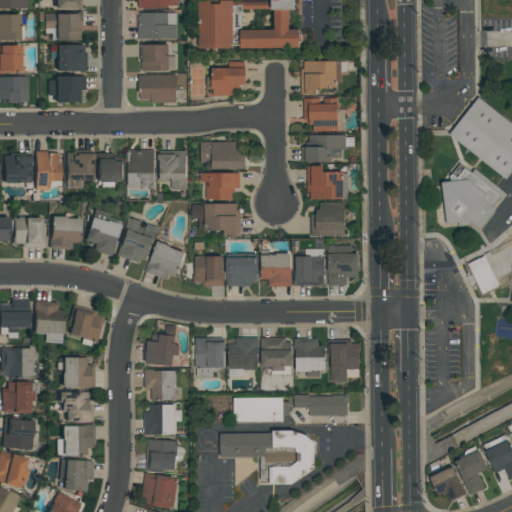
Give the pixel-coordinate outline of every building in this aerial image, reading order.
[(0,0),(25,0),(25,9),(0,9),(0,0)] [(83,0),(83,9),(54,9),(54,0),(83,0)] [(137,8),(137,0),(177,0),(177,5),(168,5),(168,8),(137,8)] [(197,0),(232,0),(232,1),(270,1),(270,0),(294,0),(294,10),(288,10),(288,29),(299,28),(299,48),(240,48),(240,46),(233,46),(233,48),(198,48),(197,0)] [(82,12),(82,30),(80,30),(80,40),(50,40),(50,33),(43,33),(43,13),(55,13),(73,13),(73,12),(82,12)] [(137,39),(137,16),(139,16),(139,13),(175,13),(175,39),(137,39)] [(19,41),(0,41),(0,14),(19,14),(19,26),(23,26),(23,40),(19,40),(19,41)] [(0,73),(0,45),(20,45),(20,55),(24,55),(24,67),(20,67),(20,72),(2,72),(2,73),(0,73)] [(83,45),(83,52),(85,52),(85,71),(82,71),(82,73),(76,73),(76,71),(55,71),(55,45),(83,45)] [(141,70),(141,58),(140,58),(140,45),(168,45),(168,70),(141,70)] [(336,88),(316,88),(316,94),(300,94),(300,69),(303,69),(303,61),(346,61),(346,71),(340,71),(340,83),(336,83),(336,88)] [(233,86),(234,95),(212,96),(212,89),(211,89),(211,68),(228,68),(228,62),(244,62),(244,67),(245,67),(245,86),(233,86)] [(176,75),(175,103),(150,103),(150,100),(139,100),(139,94),(138,94),(138,75),(176,75)] [(0,76),(26,76),(26,102),(18,102),(18,103),(0,103),(0,76)] [(84,76),(84,90),(78,90),(78,102),(54,102),(54,96),(46,96),(46,80),(53,80),(54,76),(84,76)] [(312,132),(312,125),(309,125),(309,120),(303,120),(303,98),(319,98),(319,104),(323,104),(323,98),(337,98),(337,132),(312,132)] [(448,135),(476,98),(511,125),(511,172),(506,180),(448,135)] [(346,135),(346,137),(354,137),(354,147),(346,147),(346,149),(341,149),(341,158),(330,158),(330,162),(300,162),(300,147),(308,147),(308,135),(346,135)] [(211,170),(211,163),(200,163),(200,142),(245,142),(245,170),(211,170)] [(127,188),(127,163),(131,163),(131,150),(153,150),(153,190),(140,190),(140,188),(127,188)] [(57,153),(57,163),(60,163),(60,185),(54,185),(48,188),(48,190),(34,190),(34,151),(48,151),(48,153),(57,153)] [(158,151),(185,151),(185,180),(186,180),(186,189),(170,189),(170,181),(159,181),(159,160),(158,160),(158,151)] [(65,188),(65,180),(64,180),(64,152),(92,152),(92,159),(91,159),(91,180),(80,180),(80,188),(65,188)] [(96,153),(112,153),(112,156),(122,156),(122,182),(112,182),(112,187),(100,187),(100,182),(96,182),(96,153)] [(28,182),(2,182),(2,155),(8,155),(8,154),(29,154),(29,155),(29,161),(28,161),(28,182)] [(471,221),(446,224),(441,182),(450,181),(449,176),(460,163),(471,172),(474,169),(503,192),(492,206),(496,210),(481,229),(471,221)] [(306,166),(323,166),(323,172),(342,172),(342,173),(348,173),(348,201),(341,201),(341,199),(310,199),(310,192),(306,192),(306,166)] [(205,200),(205,182),(200,182),(200,173),(239,173),(239,188),(234,188),(234,193),(231,193),(231,200),(205,200)] [(344,202),(344,236),(310,236),(310,214),(316,214),(316,209),(319,209),(319,202),(344,202)] [(191,204),(204,204),(204,203),(237,203),(237,211),(239,211),(239,237),(224,237),(224,231),(204,231),(204,229),(198,229),(198,218),(191,218),(191,204)] [(83,240),(86,229),(87,229),(90,217),(91,217),(94,209),(109,213),(108,218),(119,221),(118,224),(119,225),(115,238),(110,256),(92,251),(94,243),(83,240)] [(47,248),(48,237),(49,237),(50,216),(64,217),(64,218),(79,219),(78,243),(71,243),(70,250),(47,248)] [(0,217),(8,217),(8,241),(0,241),(0,217)] [(43,247),(20,247),(20,244),(12,244),(12,217),(40,217),(40,231),(43,231),(43,247)] [(115,256),(124,229),(123,228),(126,217),(140,222),(138,228),(145,230),(147,224),(158,228),(154,240),(152,239),(145,260),(140,259),(138,263),(115,256)] [(166,280),(144,271),(148,261),(149,262),(157,241),(170,247),(170,248),(184,253),(175,276),(169,273),(166,280)] [(351,246),(351,254),(358,254),(358,267),(358,273),(358,277),(346,277),(346,286),(327,286),(327,246),(351,246)] [(293,286),(293,267),(295,267),(295,256),(304,256),(304,249),(323,249),(323,286),(293,286)] [(291,286),(268,286),(268,279),(260,279),(260,250),(269,250),(269,255),(275,255),(275,254),(290,254),(290,269),(291,269),(291,286)] [(226,286),(226,254),(237,254),(237,253),(257,253),(257,281),(250,281),(250,286),(226,286)] [(222,257),(222,273),(224,273),(224,286),(201,286),(201,283),(192,283),(192,276),(194,276),(194,255),(208,255),(208,257),(222,257)] [(469,262),(480,294),(497,288),(486,256),(469,262)] [(27,298),(27,328),(16,328),(16,338),(6,338),(6,334),(0,334),(0,304),(9,304),(9,298),(27,298)] [(43,342),(44,334),(32,333),(33,319),(32,319),(33,300),(57,302),(56,310),(63,310),(62,332),(61,332),(60,343),(43,342)] [(95,342),(90,341),(89,346),(80,343),(81,339),(80,338),(81,338),(67,334),(70,322),(67,321),(72,305),(95,311),(94,315),(102,317),(101,323),(100,322),(95,342)] [(147,341),(151,341),(152,334),(159,335),(159,334),(165,335),(166,325),(175,326),(174,336),(175,336),(174,344),(179,345),(178,355),(173,355),(172,366),(145,363),(147,341)] [(228,376),(228,369),(227,369),(227,344),(235,344),(235,337),(258,337),(258,362),(257,362),(257,370),(244,370),(244,376),(228,376)] [(224,338),(224,348),(223,348),(223,368),(216,368),(216,377),(196,377),(196,368),(195,368),(195,359),(191,359),(191,345),(195,345),(195,338),(224,338)] [(290,342),(290,350),(291,350),(291,366),(290,366),(290,374),(271,374),(271,366),(260,366),(260,338),(285,338),(285,342),(290,342)] [(317,345),(324,345),(324,370),(319,370),(319,377),(306,377),(306,372),(295,372),(295,353),(294,353),(294,339),(317,338),(317,345)] [(358,378),(346,378),(346,382),(331,382),(330,356),(328,356),(328,340),(351,339),(351,343),(360,343),(360,349),(359,349),(359,370),(358,370),(358,378)] [(32,348),(32,362),(37,362),(37,377),(30,377),(30,378),(6,378),(6,371),(0,371),(0,347),(7,347),(7,348),(32,348)] [(60,387),(60,373),(56,373),(56,362),(57,362),(57,358),(61,358),(61,357),(85,357),(85,365),(92,365),(93,388),(76,388),(76,387),(60,387)] [(150,400),(150,389),(143,389),(143,369),(157,369),(157,371),(174,371),(174,372),(176,372),(176,384),(174,384),(174,400),(150,400)] [(0,412),(0,388),(5,388),(6,382),(12,382),(12,381),(29,382),(37,382),(37,393),(33,393),(33,401),(29,401),(29,413),(12,413),(12,412),(0,412)] [(56,391),(79,391),(79,392),(86,392),(86,400),(88,400),(88,404),(92,404),(92,422),(78,422),(78,421),(64,421),(64,412),(60,412),(60,411),(57,411),(57,403),(56,403),(56,391)] [(308,416),(308,408),(293,408),(293,395),(309,395),(309,396),(332,396),(332,395),(344,395),(344,393),(349,393),(349,403),(347,403),(347,416),(344,416),(337,416),(308,416)] [(289,402),(289,415),(283,415),(283,421),(233,421),(233,398),(282,398),(282,402),(289,402)] [(143,435),(143,412),(149,412),(149,404),(175,404),(175,410),(181,410),(181,421),(176,421),(176,434),(162,434),(162,435),(143,435)] [(30,449),(1,448),(3,417),(21,418),(21,420),(32,421),(31,431),(38,432),(37,446),(30,445),(30,449)] [(93,425),(93,448),(86,448),(86,455),(62,455),(55,455),(55,439),(60,439),(60,426),(76,426),(76,425),(93,425)] [(220,432),(290,431),(316,443),(316,467),(293,487),(258,488),(258,459),(220,458),(220,432)] [(508,441),(511,449),(511,478),(509,480),(504,469),(496,473),(485,451),(486,451),(483,445),(504,435),(506,441),(508,441)] [(181,447),(182,448),(184,449),(185,451),(185,453),(184,455),(183,457),(182,460),(180,461),(175,461),(175,470),(163,469),(163,472),(145,471),(147,439),(177,441),(177,446),(181,447)] [(465,451),(475,446),(477,451),(479,450),(488,469),(478,473),(485,488),(470,495),(454,461),(460,459),(459,457),(464,455),(464,453),(465,451)] [(0,450),(26,458),(24,468),(28,469),(24,483),(20,481),(18,488),(0,483),(0,450)] [(92,461),(91,479),(86,479),(85,491),(61,490),(62,482),(57,481),(58,459),(80,461),(80,460),(92,461)] [(452,468),(467,495),(450,502),(447,494),(439,498),(429,476),(452,468)] [(173,509),(145,505),(146,497),(141,497),(144,473),(178,478),(173,509)] [(0,511),(0,489),(17,498),(10,511),(0,511)] [(45,511),(56,491),(61,493),(61,494),(79,503),(75,511),(77,511),(45,511)]
